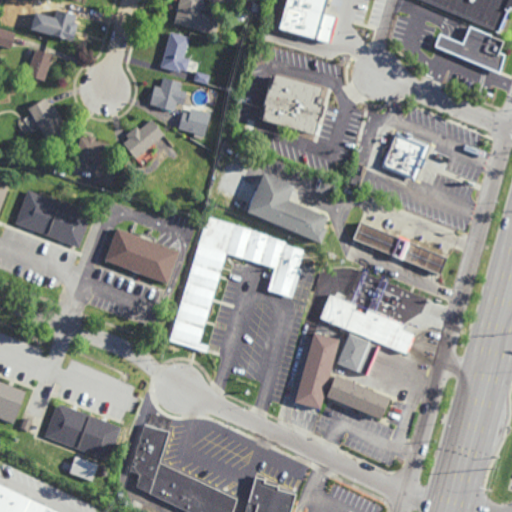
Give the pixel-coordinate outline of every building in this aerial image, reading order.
[(56,11),(42,8),(41,11),(35,9),(37,0),(54,0),(59,1),(56,11)] [(216,37),(206,34),(206,36),(174,26),(179,8),(178,8),(180,0),(206,0),(201,16),(221,22),(216,37)] [(321,0),(312,33),(282,25),(288,0),(321,0)] [(511,0),(511,10),(510,13),(508,12),(499,34),(496,33),(496,32),(419,0),(511,0)] [(258,11),(251,9),(253,2),(260,4),(258,11)] [(68,14),(77,16),(69,43),(49,37),(57,11),(68,14)] [(247,16),(246,16),(240,23),(234,18),(241,11),(247,16)] [(506,41),(501,53),(507,55),(500,74),(435,47),(440,34),(462,43),(469,26),(506,41)] [(11,47),(0,43),(0,29),(15,34),(11,47)] [(187,69),(181,68),(180,70),(162,65),(171,34),(190,40),(186,56),(191,57),(187,69)] [(43,79),(26,73),(37,46),(53,52),(43,79)] [(208,84),(194,80),(197,69),(211,74),(208,84)] [(320,119),(318,119),(314,134),(263,119),(267,105),(265,104),(271,85),(272,85),(273,81),(274,81),(277,72),(322,85),(319,95),(324,96),(322,103),(324,103),(320,119)] [(181,88),(188,90),(184,104),(178,102),(175,110),(150,104),(155,84),(161,85),(163,76),(183,82),(181,88)] [(52,103),(50,104),(51,106),(54,104),(66,123),(62,125),(65,130),(47,140),(27,107),(45,96),(46,99),(49,98),(52,103)] [(194,133),(179,129),(183,111),(198,115),(194,133)] [(165,133),(136,157),(123,142),(129,137),(126,134),(137,124),(140,128),(152,117),(165,133)] [(415,181),(382,168),(382,164),(395,131),(429,146),(415,181)] [(95,138),(110,142),(105,163),(119,166),(113,188),(92,182),(98,161),(75,155),(80,135),(87,137),(88,134),(96,136),(95,138)] [(289,199),(328,216),(323,227),(328,229),(322,243),(248,212),(249,209),(248,208),(262,175),(264,175),(265,171),(295,184),(289,199)] [(0,209),(0,182),(9,186),(0,209)] [(79,248),(34,230),(32,235),(17,229),(18,224),(15,223),(28,189),(92,215),(79,248)] [(198,209),(187,204),(190,198),(200,202),(198,209)] [(297,274),(299,275),(292,298),(268,290),(274,268),(227,254),(199,343),(209,346),(207,352),(168,340),(206,216),(287,242),(286,245),(304,250),(297,274)] [(398,237),(399,235),(411,240),(409,243),(448,258),(441,276),(353,240),(360,222),(398,237)] [(141,237),(142,233),(157,239),(156,242),(180,252),(168,284),(105,260),(117,228),(141,237)] [(311,269),(304,266),(307,257),(314,260),(311,269)] [(355,310),(366,315),(368,310),(404,324),(402,329),(416,335),(408,355),(319,319),(329,295),(356,306),(355,310)] [(320,413),(294,406),(314,333),(340,340),(320,413)] [(368,377),(358,373),(357,374),(336,364),(349,333),(371,342),(370,343),(380,347),(368,377)] [(384,415),(384,414),(381,420),(326,397),(335,375),(391,398),(384,415)] [(0,382),(26,392),(14,423),(0,417),(0,382)] [(122,426),(109,461),(45,437),(58,402),(122,426)] [(29,432),(20,429),(24,418),(32,421),(29,432)] [(234,511),(188,511),(136,487),(140,475),(129,471),(145,424),(171,432),(163,461),(239,497),(234,511)] [(93,481),(97,464),(74,457),(69,474),(93,481)] [(297,495),(292,511),(244,511),(255,477),(279,484),(278,490),(297,495)] [(0,511),(0,483),(60,511),(0,511)]
